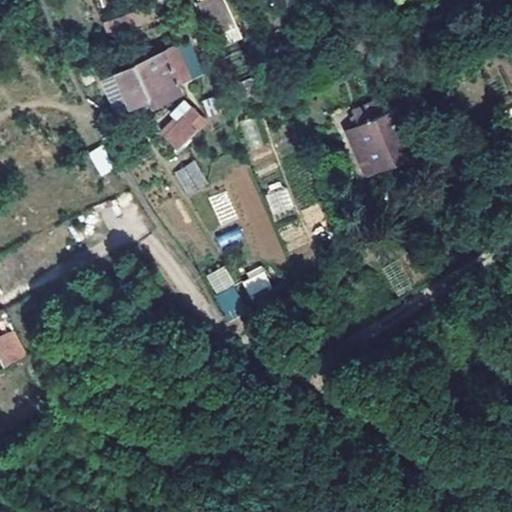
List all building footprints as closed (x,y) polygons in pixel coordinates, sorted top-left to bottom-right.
[(224,0),(204,0),(199,2),(219,48),(241,39),(224,0)] [(293,0),(263,0),(264,12),(294,11),(293,0)] [(139,25),(135,10),(103,18),(106,33),(139,25)] [(392,20),(336,36),(341,57),(398,40),(392,20)] [(177,45),(165,50),(179,83),(192,77),(177,45)] [(179,83),(165,50),(105,77),(120,109),(152,95),(179,83)] [(183,92),(179,83),(152,95),(156,104),(183,92)] [(401,139),(413,134),(391,84),(351,101),(356,114),(366,137),(355,141),(365,167),(374,171),(388,166),(385,160),(406,151),(401,139)] [(156,128),(176,151),(208,124),(188,101),(156,128)] [(345,118),(355,141),(366,137),(356,114),(345,118)] [(417,146),(413,134),(401,139),(406,151),(417,146)] [(88,152),(100,176),(115,169),(103,145),(88,152)] [(188,196),(208,184),(194,160),(174,172),(188,196)] [(263,267),(286,257),(246,165),(222,175),(263,267)] [(268,194),(273,214),(292,210),(287,190),(268,194)] [(217,236),(221,247),(242,240),(238,229),(217,236)] [(240,278),(251,300),(273,289),(262,267),(240,278)] [(169,286),(134,304),(149,332),(183,315),(169,286)] [(0,335),(0,361),(3,368),(27,356),(13,329),(0,335)]
